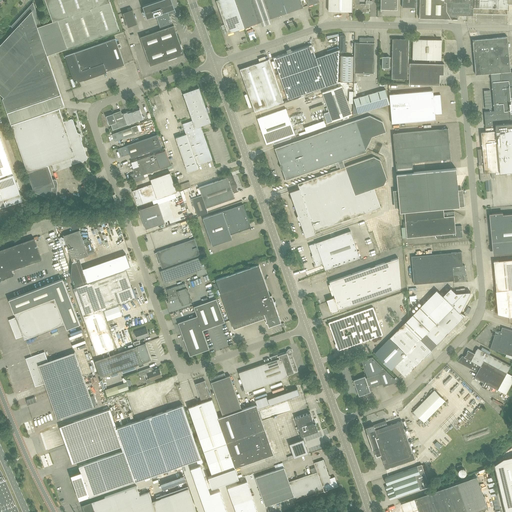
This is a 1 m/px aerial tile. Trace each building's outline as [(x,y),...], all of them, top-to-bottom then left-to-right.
[(53,22),(58,20),(68,49),(113,33),(120,31),(110,2),(109,0),(45,0),(53,22)] [(184,54),(175,30),(174,25),(173,25),(169,14),(171,13),(170,10),(175,8),(171,0),(158,0),(142,6),(146,18),(155,15),(160,29),(140,37),(150,65),(184,54)] [(228,34),(244,28),(234,0),(217,0),(216,0),(228,34)] [(253,0),(234,0),(244,28),(261,22),(253,0)] [(300,0),(263,0),(270,19),(303,7),(300,0)] [(328,0),(328,11),(352,12),(352,8),(352,0),(328,0)] [(355,1),(355,0),(352,0),(352,8),(355,8),(355,12),(369,12),(369,10),(369,9),(369,4),(372,4),(372,1),(369,1),(369,0),(366,0),(367,1),(366,1),(366,4),(356,3),(356,1),(355,1)] [(397,10),(397,0),(380,0),(381,9),(397,10)] [(507,14),(507,4),(508,3),(511,2),(511,0),(420,0),(420,18),(449,19),(451,19),(458,19),(458,18),(458,16),(459,16),(459,15),(473,15),(473,13),(475,13),(507,14)] [(14,30),(0,45),(0,93),(4,97),(46,53),(47,56),(59,52),(68,49),(58,20),(53,22),(37,27),(37,26),(41,25),(33,2),(11,26),(14,30)] [(132,9),(123,13),(128,27),(137,24),(132,9)] [(507,37),(473,40),(473,44),(476,74),(476,75),(491,73),(510,72),(507,37)] [(125,65),(124,62),(119,48),(122,47),(121,43),(118,44),(115,38),(65,56),(73,79),(75,83),(107,72),(106,71),(125,65)] [(365,72),(366,38),(359,38),(359,42),(354,42),(354,58),(354,72),(365,72)] [(374,38),(366,38),(365,72),(374,72),(374,43),(374,38)] [(389,67),(389,69),(392,69),(392,79),(408,79),(409,39),(393,38),(392,57),(390,57),(389,67)] [(442,40),(416,39),(413,39),(413,59),(429,60),(429,63),(409,63),(409,84),(439,85),(440,74),(444,74),(444,67),(444,63),(435,63),(435,60),(441,60),(442,40)] [(288,99),(326,86),(338,82),(340,49),(316,57),(312,44),(310,44),(291,51),(290,48),(286,50),(287,52),(273,57),(279,73),(280,78),(288,99)] [(60,94),(47,56),(46,53),(4,97),(2,99),(7,112),(27,105),(60,94)] [(340,58),(340,82),(352,82),(353,58),(340,58)] [(283,101),(282,97),(269,59),(240,69),(253,107),(255,111),(283,101)] [(483,148),(478,149),(481,180),(482,180),(482,181),(485,181),(485,180),(490,180),(490,172),(495,171),(496,175),(499,174),(499,171),(500,171),(500,172),(506,171),(507,175),(510,175),(510,171),(511,171),(511,175),(511,174),(511,71),(510,72),(491,73),(494,111),(484,112),(486,127),(496,126),(496,130),(494,131),(491,131),(486,131),(481,132),(483,148)] [(342,86),(322,93),(328,112),(324,113),(327,123),(331,121),(352,114),(342,86)] [(207,107),(206,108),(199,87),(183,93),(193,120),(182,124),(186,134),(176,137),(188,172),(198,168),(197,165),(212,160),(200,126),(211,122),(207,111),(209,112),(209,111),(209,110),(209,109),(209,108),(208,108),(208,107),(207,107),(207,106),(207,107)] [(386,89),(354,98),(358,113),(390,104),(386,89)] [(391,109),(441,104),(440,94),(433,95),(433,90),(389,94),(390,104),(391,109)] [(79,140),(78,140),(76,134),(77,133),(72,120),(71,119),(66,121),(66,122),(64,123),(59,108),(64,106),(60,94),(27,105),(7,112),(11,124),(35,190),(48,196),(50,196),(52,196),(52,195),(50,195),(50,191),(52,191),(53,186),(55,186),(55,183),(53,178),(48,164),(71,156),(73,162),(74,162),(86,158),(81,141),(79,140)] [(154,96),(157,105),(162,103),(159,94),(154,96)] [(441,104),(391,109),(392,123),(435,119),(435,115),(442,114),(441,104)] [(113,130),(114,129),(143,119),(139,107),(114,116),(113,113),(106,116),(109,125),(111,124),(113,130)] [(286,108),(258,118),(257,118),(266,144),(267,144),(273,142),(274,144),(291,138),(290,136),(295,134),(286,108)] [(355,120),(275,148),(281,164),(280,166),(281,169),(283,170),(286,180),(327,166),(335,163),(343,160),(367,152),(366,149),(372,136),(386,131),(383,121),(370,115),(355,120)] [(137,125),(112,134),(115,141),(134,135),(133,133),(139,131),(137,125)] [(395,163),(396,173),(414,172),(413,162),(450,158),(448,128),(393,133),(395,163)] [(119,153),(120,152),(121,152),(121,154),(122,155),(123,154),(124,156),(130,154),(131,158),(162,147),(157,134),(127,145),(117,149),(119,153)] [(0,207),(22,200),(20,193),(13,174),(0,136),(0,207)] [(131,162),(133,168),(134,171),(133,171),(134,173),(130,174),(131,179),(170,165),(165,150),(156,153),(131,162)] [(300,189),(291,192),(298,214),(301,220),(306,237),(321,232),(320,229),(381,207),(374,188),(384,185),(387,179),(380,159),(374,156),(345,166),(343,160),(335,163),(336,165),(336,167),(337,169),(331,171),(298,183),(300,189)] [(456,168),(414,172),(396,173),(400,212),(404,211),(443,208),(459,206),(456,168)] [(138,189),(133,191),(132,191),(137,205),(138,205),(152,200),(157,198),(174,192),(177,191),(170,172),(150,179),(152,183),(137,188),(138,189)] [(199,187),(199,188),(202,195),(191,199),(197,216),(208,212),(207,208),(235,198),(233,193),(238,191),(237,187),(236,187),(232,176),(228,177),(199,187)] [(191,186),(189,181),(179,185),(180,190),(191,186)] [(146,229),(164,223),(158,203),(139,210),(146,229)] [(246,224),(249,223),(243,204),(223,211),(203,218),(212,246),(232,239),(231,234),(248,228),(246,224)] [(405,220),(405,222),(407,237),(437,235),(437,239),(458,237),(462,237),(462,232),(460,232),(460,231),(462,230),(461,225),(455,226),(454,216),(454,212),(443,212),(443,208),(404,211),(405,220)] [(497,228),(511,226),(511,213),(503,214),(503,212),(489,214),(490,223),(497,222),(497,228)] [(73,232),(63,235),(66,244),(72,261),(70,274),(75,287),(74,288),(84,316),(97,354),(106,351),(108,350),(116,347),(103,310),(135,298),(136,298),(126,269),(131,267),(126,254),(101,263),(92,267),(83,270),(79,258),(88,255),(88,253),(94,251),(92,245),(90,240),(87,241),(84,242),(83,239),(79,230),(78,227),(76,220),(75,217),(68,217),(73,232)] [(511,239),(511,226),(497,228),(498,234),(491,235),(492,242),(511,239)] [(351,230),(309,245),(313,255),(315,261),(317,266),(324,264),(325,267),(326,270),(360,258),(359,254),(357,248),(351,230)] [(11,270),(31,263),(41,259),(34,238),(23,241),(0,249),(0,279),(6,278),(11,276),(13,275),(11,270)] [(190,240),(162,250),(156,252),(155,253),(158,263),(160,263),(162,268),(200,254),(194,238),(190,240)] [(511,253),(511,239),(492,242),(492,249),(499,248),(499,254),(511,253)] [(465,265),(463,266),(461,252),(411,256),(414,284),(453,280),(454,282),(466,281),(465,265)] [(160,271),(164,283),(197,271),(199,276),(208,273),(202,256),(163,270),(160,271)] [(335,298),(334,298),(328,300),(332,312),(339,310),(339,309),(401,287),(398,258),(329,282),(335,298)] [(511,289),(511,259),(494,261),(493,261),(496,291),(511,289)] [(269,327),(281,322),(271,295),(270,295),(259,264),(216,279),(232,325),(264,314),(266,320),(265,321),(266,323),(267,323),(269,327)] [(63,320),(65,324),(67,329),(80,324),(62,279),(49,284),(54,297),(60,311),(63,320)] [(178,296),(179,297),(182,305),(191,302),(185,283),(167,289),(170,299),(176,298),(177,297),(177,296),(178,296)] [(13,329),(60,311),(54,297),(49,284),(9,299),(14,313),(16,317),(9,320),(13,329)] [(465,315),(460,313),(471,292),(470,292),(456,293),(451,288),(443,296),(437,290),(422,305),(409,318),(398,329),(380,348),(374,354),(390,370),(394,366),(405,377),(426,355),(427,356),(431,351),(431,350),(465,315)] [(511,289),(496,291),(495,291),(498,314),(509,317),(510,317),(509,317),(511,316),(511,289)] [(209,349),(202,330),(212,327),(225,322),(216,299),(194,306),(197,316),(178,323),(182,332),(183,337),(188,350),(189,352),(190,356),(209,349)] [(329,322),(330,327),(338,350),(376,337),(383,334),(377,317),(374,306),(329,322)] [(23,335),(63,320),(60,311),(13,329),(16,338),(23,335)] [(65,324),(63,320),(23,335),(25,340),(65,324)] [(498,331),(497,333),(497,334),(495,333),(494,337),(490,349),(494,350),(497,351),(506,354),(511,355),(511,329),(504,328),(502,327),(501,331),(498,330),(498,331)] [(146,328),(145,328),(135,332),(138,339),(149,335),(146,328)] [(145,343),(108,356),(96,360),(101,377),(137,365),(148,361),(150,359),(145,344),(146,344),(145,343)] [(461,357),(457,361),(477,372),(474,377),(484,382),(482,386),(486,388),(488,385),(498,390),(506,394),(511,382),(511,375),(507,372),(510,366),(489,354),(490,352),(482,347),(481,350),(478,348),(475,354),(468,350),(467,351),(464,357),(462,356),(461,357)] [(239,372),(245,392),(288,377),(287,375),(298,371),(292,353),(292,351),(292,349),(290,348),(288,349),(287,351),(270,357),(272,361),(239,372)] [(57,419),(58,419),(94,406),(75,352),(48,361),(44,352),(26,358),(35,386),(45,383),(57,419)] [(372,390),(371,388),(382,384),(379,373),(386,370),(372,357),(362,360),(368,377),(366,378),(365,376),(354,380),(358,389),(360,394),(362,394),(372,390)] [(159,368),(158,369),(148,372),(150,378),(146,380),(147,384),(155,381),(155,379),(162,376),(159,368)] [(397,381),(386,370),(379,373),(382,384),(383,386),(397,381)] [(228,409),(240,405),(230,375),(226,377),(224,373),(216,376),(217,377),(228,409)] [(242,409),(240,405),(228,409),(217,377),(215,377),(214,376),(214,377),(212,376),(211,376),(210,378),(210,380),(212,381),(211,382),(223,416),(242,409)] [(218,418),(212,399),(211,399),(205,380),(195,383),(202,402),(188,407),(196,427),(197,432),(212,475),(207,476),(211,487),(239,478),(235,467),(218,418)] [(127,382),(117,385),(105,389),(107,396),(119,392),(129,389),(128,387),(127,382)] [(256,404),(218,418),(235,467),(273,453),(256,404)] [(124,450),(135,481),(139,480),(201,458),(193,434),(191,429),(183,405),(146,418),(116,428),(123,445),(124,450)] [(110,409),(60,426),(72,463),(123,445),(116,428),(110,409)] [(310,412),(309,413),(295,418),(302,437),(318,431),(316,423),(314,424),(310,412)] [(365,427),(369,437),(374,453),(375,453),(376,456),(381,454),(381,455),(386,468),(415,459),(402,420),(387,425),(386,421),(374,425),(373,424),(365,427)] [(308,453),(303,438),(289,443),(294,458),(308,453)] [(72,475),(77,491),(80,499),(89,495),(89,497),(135,481),(124,450),(79,466),(81,472),(72,475)] [(504,511),(511,511),(511,456),(503,458),(494,465),(504,507),(504,511)] [(329,475),(324,459),(315,462),(316,466),(315,466),(317,471),(289,481),(294,496),(296,501),(324,491),(324,492),(329,490),(329,489),(338,486),(335,476),(329,478),(328,476),(329,475)] [(389,476),(385,478),(387,485),(385,486),(389,496),(391,495),(392,498),(429,486),(427,479),(424,471),(424,470),(427,469),(425,464),(422,465),(422,464),(417,466),(417,467),(389,476)] [(462,468),(461,468),(463,467),(462,464),(457,466),(458,469),(460,468),(460,469),(459,470),(458,471),(458,472),(458,473),(459,473),(459,474),(459,475),(460,475),(461,476),(462,476),(463,476),(464,475),(465,475),(465,474),(466,473),(466,472),(466,471),(465,470),(465,469),(464,468),(463,468),(462,468)] [(200,465),(191,469),(205,511),(227,511),(220,490),(210,494),(200,465)] [(294,496),(289,481),(284,467),(255,478),(266,506),(294,496)] [(477,476),(457,483),(467,511),(472,511),(476,511),(478,511),(479,510),(486,507),(487,506),(484,498),(485,496),(483,495),(481,488),(482,486),(480,485),(477,476)] [(257,511),(247,481),(228,488),(236,511),(257,511)] [(446,511),(467,511),(457,483),(438,490),(446,511)] [(137,486),(82,505),(84,511),(196,511),(188,489),(152,501),(149,492),(140,495),(137,486)] [(446,511),(438,490),(419,496),(424,511),(446,511)] [(424,511),(419,496),(401,503),(404,511),(403,511),(424,511)]
